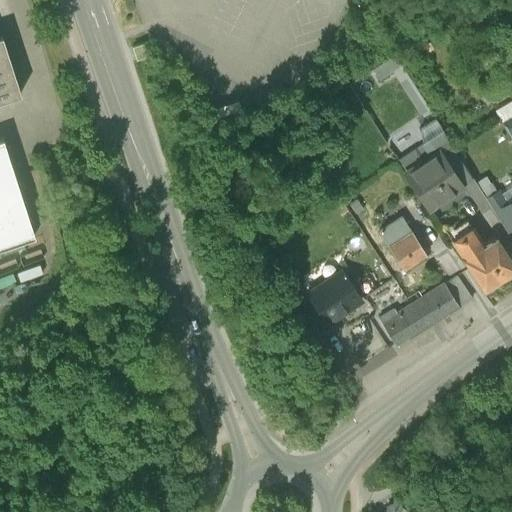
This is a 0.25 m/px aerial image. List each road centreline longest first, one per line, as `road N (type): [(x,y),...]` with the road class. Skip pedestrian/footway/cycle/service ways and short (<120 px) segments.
road 1 (tertiary): [(86,0),(258,466)]
road 2 (tertiary): [(511,334),(317,476)]
